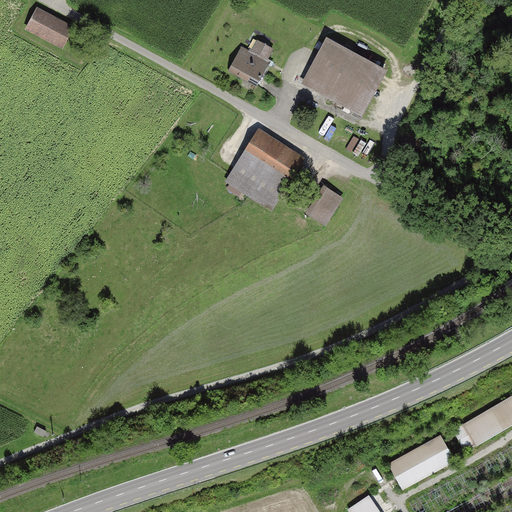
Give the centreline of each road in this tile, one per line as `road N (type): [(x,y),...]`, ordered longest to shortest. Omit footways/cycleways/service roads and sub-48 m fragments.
road 1 (track): [(0,464),(163,399),(340,345),(474,276),(493,252)]
road 2 (unclassified): [(47,0),(381,181),(511,265)]
road 3 (secondary): [(73,511),(376,407),(511,341)]
road 4 (track): [(381,181),(392,132),(466,0)]
